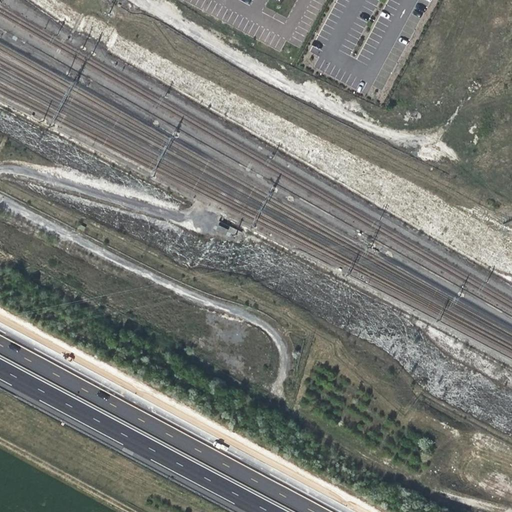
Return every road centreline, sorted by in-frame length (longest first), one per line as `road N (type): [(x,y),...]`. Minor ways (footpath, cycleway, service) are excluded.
road 1 (motorway): [(321,511),(0,340)]
road 2 (motorway): [(0,367),(270,511)]
road 3 (track): [(198,223),(0,170)]
road 4 (track): [(0,439),(131,511)]
